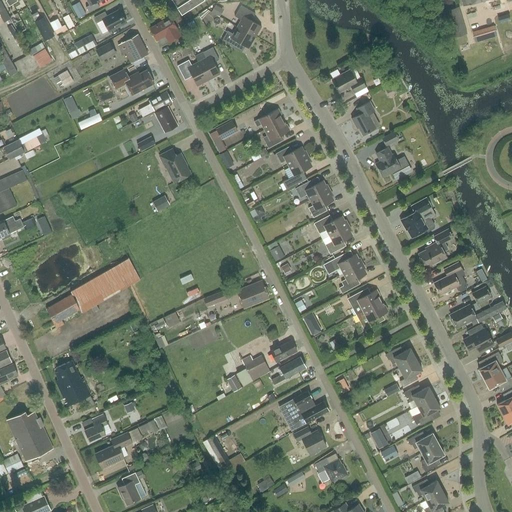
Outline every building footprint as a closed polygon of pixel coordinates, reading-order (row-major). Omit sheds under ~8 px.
[(0,0),(0,15),(4,23),(11,19),(0,1),(0,0)] [(11,9),(15,6),(10,0),(6,0),(7,1),(6,1),(11,9)] [(88,0),(90,3),(83,7),(86,13),(99,6),(96,0),(88,0)] [(172,0),(181,14),(204,0),(172,0)] [(86,14),(81,5),(74,9),(79,18),(86,14)] [(216,15),(220,8),(216,5),(212,12),(216,15)] [(251,20),(255,13),(241,5),(235,16),(241,20),(237,27),(255,37),(261,26),(251,20)] [(466,34),(458,7),(445,11),(453,38),(466,34)] [(102,19),(109,30),(126,21),(119,9),(107,16),(104,10),(94,16),(97,22),(102,19)] [(19,31),(27,28),(19,11),(11,15),(19,31)] [(177,25),(183,21),(178,13),(172,17),(177,25)] [(75,27),(69,15),(63,18),(69,29),(75,27)] [(44,40),(54,34),(45,17),(35,22),(44,40)] [(180,36),(176,27),(170,17),(151,29),(157,40),(161,46),(180,36)] [(62,27),(58,19),(50,23),(55,31),(62,27)] [(7,27),(15,40),(19,37),(11,25),(7,27)] [(249,48),(255,37),(237,27),(233,34),(227,31),(222,40),(233,46),(236,41),(249,48)] [(131,63),(148,54),(138,34),(118,45),(121,50),(123,48),(131,63)] [(24,45),(19,37),(15,40),(20,47),(24,45)] [(80,54),(97,45),(93,38),(76,47),(80,54)] [(44,42),(30,48),(32,53),(46,47),(44,42)] [(102,61),(116,53),(110,43),(97,51),(102,61)] [(185,57),(192,53),(188,45),(181,49),(185,57)] [(0,48),(0,59),(5,70),(10,78),(17,74),(3,47),(0,48)] [(214,62),(219,60),(213,47),(203,52),(206,58),(199,62),(208,80),(220,74),(214,62)] [(40,68),(52,60),(48,54),(36,62),(40,68)] [(208,80),(199,62),(191,65),(189,60),(177,66),(185,80),(192,76),(197,86),(208,80)] [(132,95),(154,84),(147,69),(135,75),(135,73),(128,77),(124,69),(109,76),(116,88),(126,83),(132,95)] [(351,86),(354,93),(366,87),(361,77),(356,80),(350,69),(331,79),(336,88),(337,87),(339,92),(351,86)] [(74,81),(68,70),(54,78),(60,89),(74,81)] [(151,103),(139,109),(143,116),(172,101),(167,91),(149,100),(151,103)] [(374,129),(372,124),(367,115),(375,111),(370,101),(356,108),(359,114),(352,118),(355,124),(356,124),(362,135),(374,129)] [(155,113),(161,124),(165,132),(177,125),(167,106),(155,113)] [(79,109),(69,113),(72,119),(82,115),(79,109)] [(265,130),(283,120),(280,115),(281,114),(278,109),(254,122),(257,127),(262,124),(265,130)] [(135,114),(129,117),(132,122),(138,120),(135,114)] [(283,120),(265,130),(268,135),(263,138),(268,148),(282,141),(279,136),(289,130),(287,125),(285,125),(283,120)] [(221,140),(238,131),(232,121),(216,130),(221,140)] [(39,129),(18,140),(21,145),(21,146),(24,152),(45,141),(39,129)] [(387,146),(399,139),(395,131),(382,138),(387,146)] [(141,150),(155,143),(151,135),(137,142),(141,150)] [(18,140),(3,147),(6,153),(21,146),(21,145),(18,140)] [(21,146),(6,153),(9,160),(25,152),(24,152),(21,146)] [(289,166),(308,156),(305,150),(304,151),(301,147),(292,151),(290,147),(276,154),(281,163),(286,161),(289,166)] [(376,164),(383,177),(392,172),(396,179),(411,171),(404,158),(397,161),(393,155),(392,156),(387,147),(376,153),(381,161),(376,164)] [(185,161),(181,153),(176,156),(172,149),(159,156),(163,163),(165,162),(175,182),(190,174),(183,162),(185,161)] [(303,171),(312,166),(309,162),(311,161),(308,156),(289,166),(294,176),(283,182),(287,189),(307,178),(303,171)] [(17,172),(21,182),(27,179),(22,170),(17,172)] [(16,184),(21,182),(17,172),(11,175),(16,184)] [(10,187),(16,184),(11,175),(6,177),(10,187)] [(5,189),(10,187),(6,177),(0,179),(5,189)] [(310,200),(329,190),(327,184),(325,185),(323,181),(320,182),(317,177),(295,189),(300,198),(307,194),(310,200)] [(0,195),(2,198),(12,194),(9,188),(0,192),(0,195)] [(331,196),(332,195),(329,190),(310,200),(313,205),(308,208),(313,217),(327,210),(324,205),(333,200),(331,196)] [(4,204),(14,199),(12,194),(2,198),(2,199),(4,204)] [(152,202),(157,211),(169,205),(164,195),(152,202)] [(426,198),(411,206),(414,212),(400,220),(403,226),(405,225),(412,238),(426,229),(427,231),(433,228),(434,226),(431,219),(428,219),(424,221),(419,213),(431,207),(426,198)] [(14,199),(4,204),(7,209),(17,205),(14,199)] [(8,229),(23,222),(20,214),(14,217),(13,215),(0,221),(0,238),(2,237),(3,240),(11,236),(8,229)] [(329,235),(348,225),(345,220),(344,220),(342,216),(333,221),(329,215),(314,223),(319,234),(326,230),(329,235)] [(45,217),(37,220),(45,236),(52,233),(45,217)] [(343,241),(352,236),(350,231),(351,230),(348,225),(329,235),(332,241),(325,245),(330,254),(346,246),(343,241)] [(419,254),(426,268),(446,257),(443,252),(449,249),(445,242),(453,238),(448,229),(434,237),(437,242),(429,247),(429,248),(419,254)] [(275,261),(284,256),(278,246),(269,251),(275,261)] [(90,249),(29,278),(37,296),(98,267),(90,249)] [(190,259),(194,268),(202,263),(210,279),(218,274),(219,276),(228,272),(227,270),(232,267),(224,251),(214,257),(210,249),(190,259)] [(343,273),(362,263),(359,258),(358,259),(356,254),(347,259),(344,254),(330,261),(335,270),(340,268),(343,273)] [(56,328),(64,324),(80,314),(140,280),(128,259),(70,292),(71,294),(46,308),(56,328)] [(466,288),(466,286),(461,275),(464,274),(458,262),(444,270),(447,276),(434,283),(440,295),(457,287),(459,290),(461,290),(466,288)] [(357,279),(366,274),(364,269),(365,268),(362,263),(343,273),(346,279),(341,282),(343,286),(339,288),(342,293),(360,284),(357,279)] [(487,280),(484,275),(479,277),(482,283),(487,280)] [(261,280),(237,290),(244,307),(268,298),(266,292),(267,290),(266,286),(264,286),(261,280)] [(478,304),(492,297),(486,286),(472,293),(478,304)] [(203,298),(207,308),(230,298),(226,289),(203,298)] [(356,314),(381,301),(378,296),(380,295),(377,290),(366,295),(363,290),(348,299),(356,314)] [(503,300),(482,310),(486,318),(507,308),(503,300)] [(378,317),(388,311),(385,305),(384,306),(381,301),(356,314),(360,321),(365,330),(380,322),(378,317)] [(470,305),(450,315),(456,327),(476,317),(470,305)] [(170,328),(180,322),(178,318),(167,323),(170,328)] [(166,325),(164,321),(154,326),(156,330),(166,325)] [(322,330),(317,322),(308,327),(312,335),(322,330)] [(463,340),(469,350),(476,346),(479,352),(493,344),(485,329),(484,329),(481,324),(470,329),(473,335),(463,340)] [(499,348),(511,341),(511,334),(511,333),(496,341),(499,348)] [(275,362),(296,351),(291,339),(269,350),(275,362)] [(399,368),(416,359),(410,348),(399,354),(396,349),(385,355),(388,360),(390,359),(392,364),(396,362),(399,368)] [(0,366),(12,361),(8,353),(6,354),(4,352),(0,353),(0,366)] [(484,379),(501,370),(498,365),(503,362),(498,352),(488,357),(490,363),(478,369),(484,379)] [(243,365),(252,360),(250,355),(241,360),(243,365)] [(252,381),(270,371),(260,355),(252,360),(243,365),(245,368),(252,381)] [(279,367),(283,374),(272,381),(274,384),(305,367),(299,356),(279,367)] [(416,359),(399,368),(405,379),(400,381),(403,387),(413,381),(410,376),(422,370),(416,359)] [(87,407),(93,404),(90,396),(90,395),(83,378),(80,379),(72,360),(56,367),(58,371),(55,372),(58,379),(56,380),(67,406),(84,398),(87,407)] [(0,385),(9,381),(7,379),(18,375),(14,366),(11,367),(10,365),(0,369),(0,385)] [(244,386),(252,381),(245,368),(236,373),(244,386)] [(505,390),(511,386),(511,377),(506,368),(501,370),(484,379),(489,389),(501,383),(505,390)] [(226,380),(233,392),(241,387),(234,375),(226,380)] [(343,393),(349,390),(343,379),(334,384),(340,394),(342,393),(343,393)] [(391,396),(400,391),(397,384),(388,389),(391,396)] [(416,407),(434,397),(428,386),(417,392),(414,387),(404,393),(409,403),(410,402),(412,406),(415,404),(416,407)] [(502,414),(511,409),(511,389),(506,393),(509,398),(497,404),(502,414)] [(299,420),(302,425),(329,411),(323,401),(315,406),(307,391),(285,403),(295,422),(299,420)] [(421,425),(432,419),(429,414),(440,408),(434,397),(416,407),(419,413),(411,417),(415,425),(420,423),(421,425)] [(127,413),(135,410),(131,403),(124,406),(127,413)] [(511,409),(502,414),(507,424),(511,421),(511,409)] [(25,461),(53,448),(42,426),(43,425),(40,418),(37,419),(34,412),(27,416),(25,412),(6,421),(25,461)] [(102,426),(108,424),(104,414),(92,419),(94,425),(84,430),(89,441),(106,433),(102,426)] [(365,433),(378,426),(374,419),(361,426),(365,433)] [(158,430),(154,420),(148,423),(148,424),(139,428),(141,433),(149,430),(150,432),(152,431),(153,433),(158,430)] [(371,430),(379,446),(394,438),(386,423),(371,430)] [(326,446),(318,430),(311,433),(308,427),(293,434),(297,441),(301,439),(310,456),(318,452),(318,451),(326,446)] [(131,443),(141,438),(137,428),(127,433),(131,443)] [(119,449),(131,443),(127,433),(110,440),(113,446),(95,454),(101,469),(123,459),(119,449)] [(421,453),(438,444),(432,433),(421,439),(418,434),(407,440),(410,445),(412,444),(414,449),(418,447),(421,453)] [(243,452),(229,459),(216,434),(205,440),(221,470),(233,463),(236,467),(247,461),(243,452)] [(438,444),(421,453),(425,459),(421,461),(423,466),(422,466),(425,472),(436,466),(433,461),(444,455),(438,444)] [(386,462),(398,455),(393,446),(380,453),(386,462)] [(23,466),(17,454),(4,461),(9,473),(23,466)] [(340,478),(347,474),(344,467),(343,467),(338,459),(329,463),(326,458),(314,464),(323,482),(330,479),(331,482),(340,477),(340,478)] [(201,468),(198,461),(189,465),(192,472),(201,468)] [(288,479),(292,485),(307,476),(302,469),(288,479)] [(414,480),(422,476),(418,469),(410,473),(414,480)] [(134,485),(140,482),(135,472),(122,479),(124,484),(119,487),(127,505),(141,499),(134,485)] [(270,477),(258,484),(262,492),(274,484),(270,477)] [(426,500),(442,491),(437,480),(425,487),(422,481),(412,487),(415,492),(416,492),(419,496),(422,494),(426,500)] [(278,496),(281,494),(288,490),(284,484),(274,490),(278,496)] [(198,504),(210,499),(206,491),(194,496),(198,504)] [(442,491),(426,500),(429,506),(425,508),(427,511),(438,511),(437,508),(448,502),(442,491)] [(23,511),(46,511),(50,510),(44,496),(21,507),(23,511)] [(363,511),(358,504),(349,510),(345,503),(333,511),(363,511)]
